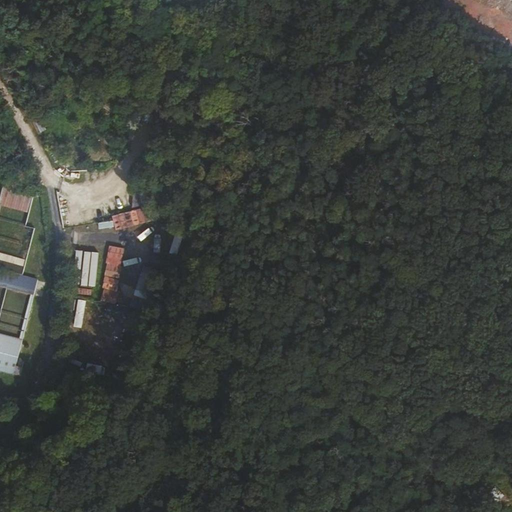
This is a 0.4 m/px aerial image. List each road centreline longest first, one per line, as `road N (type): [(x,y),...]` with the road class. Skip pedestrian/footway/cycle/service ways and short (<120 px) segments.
road 1 (track): [(362,0),(267,306),(188,511)]
road 2 (track): [(418,511),(482,296),(511,233)]
